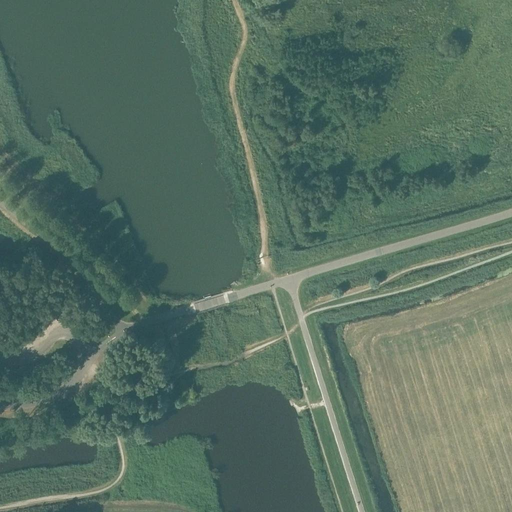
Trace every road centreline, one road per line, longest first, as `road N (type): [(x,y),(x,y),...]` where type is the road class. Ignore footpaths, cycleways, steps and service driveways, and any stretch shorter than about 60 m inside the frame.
road 1 (unknown): [(185,372),(132,393),(119,409),(122,462),(111,487),(0,508)]
road 2 (unknown): [(511,243),(412,267),(300,319)]
